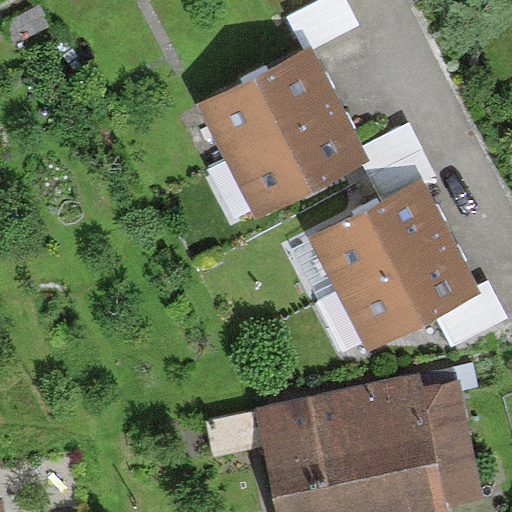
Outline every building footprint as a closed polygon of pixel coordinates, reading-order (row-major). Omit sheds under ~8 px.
[(306,0),(288,9),(301,35),(310,30),(315,40),(360,18),(351,0),(306,0)] [(301,35),(197,88),(228,147),(341,89),(329,67),(315,40),(310,30),(301,35)] [(341,89),(228,147),(256,202),(360,149),(369,144),(366,138),(356,118),(341,89)] [(410,116),(366,138),(369,144),(360,149),(379,187),(422,165),(426,174),(437,168),(410,116)] [(379,187),(309,223),(339,282),(452,224),(440,201),(426,174),(422,165),(379,187)] [(452,224),(339,282),(368,337),(434,303),(481,280),(467,253),(452,224)] [(481,280),(434,303),(451,338),(508,310),(490,275),(481,280)] [(421,363),(258,396),(272,466),(281,511),(442,511),(452,510),(449,494),(485,487),(461,368),(424,376),(421,363)]
